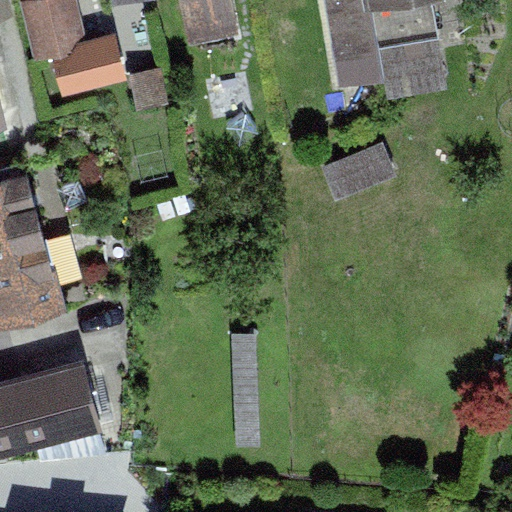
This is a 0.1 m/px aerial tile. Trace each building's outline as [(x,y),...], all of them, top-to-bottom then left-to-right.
[(74,0),(27,0),(41,54),(85,43),(74,0)] [(185,0),(195,52),(240,43),(231,0),(185,0)] [(331,0),(339,44),(379,38),(373,0),(331,0)] [(373,0),(379,38),(434,27),(429,0),(373,0)] [(62,305),(24,159),(0,165),(0,322),(1,323),(62,305)] [(81,360),(0,383),(0,446),(98,419),(81,360)]
